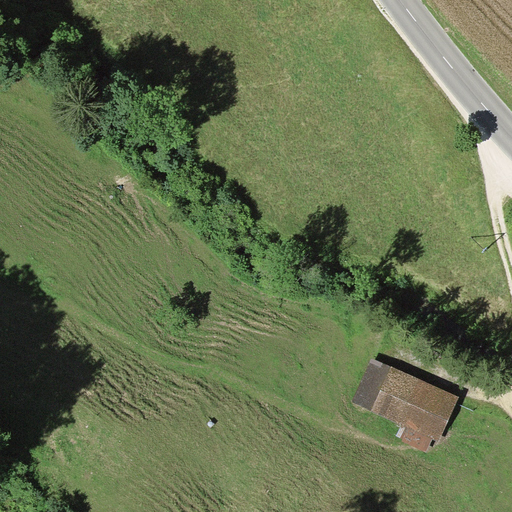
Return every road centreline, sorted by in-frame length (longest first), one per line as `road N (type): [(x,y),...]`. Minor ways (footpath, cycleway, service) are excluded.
road 1 (secondary): [(511,136),(403,0)]
road 2 (track): [(511,263),(489,112)]
